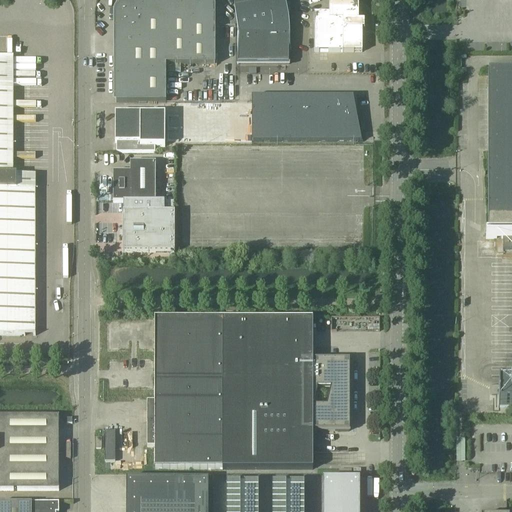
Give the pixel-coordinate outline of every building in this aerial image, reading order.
[(237,64),(289,64),(289,54),(292,53),(290,44),(289,44),(289,17),(290,7),(290,4),(286,4),(286,5),(284,0),(263,0),(239,4),(237,4),(237,5),(234,5),(237,24),(237,61),(237,64)] [(205,4),(194,4),(175,4),(175,6),(166,5),(166,4),(165,4),(165,5),(156,5),(156,4),(125,4),(126,6),(124,6),(123,6),(122,6),(121,7),(120,8),(119,8),(118,9),(117,10),(117,11),(116,13),(116,14),(116,15),(115,15),(115,35),(116,35),(116,44),(115,44),(115,45),(116,45),(116,54),(115,54),(115,94),(116,94),(116,102),(116,103),(166,103),(166,65),(215,65),(215,6),(215,5),(205,5),(205,4)] [(314,52),(362,52),(362,30),(364,30),(364,22),(358,22),(358,4),(329,4),(329,14),(314,14),(314,52)] [(13,58),(0,58),(0,335),(35,336),(35,191),(36,191),(35,176),(13,175),(13,58)] [(486,236),(486,239),(494,239),(494,241),(494,243),(495,243),(495,248),(494,248),(494,250),(495,250),(495,254),(498,254),(503,254),(503,250),(511,250),(511,384),(498,385),(499,389),(498,389),(497,389),(497,390),(497,391),(497,392),(498,392),(498,393),(499,393),(498,408),(499,408),(511,407),(511,75),(488,75),(488,76),(488,151),(488,236),(486,236)] [(288,97),(288,98),(281,98),(281,97),(269,97),(269,98),(262,98),(262,97),(252,97),(252,103),(252,142),(364,142),(361,129),(359,129),(358,122),(360,122),(360,120),(358,120),(356,97),(344,97),(344,98),(337,98),(337,97),(325,97),(325,98),(318,98),(318,97),(306,97),(306,98),(300,98),(300,97),(288,97)] [(115,113),(115,143),(116,143),(135,143),(135,113),(115,113)] [(140,113),(135,113),(135,143),(116,143),(116,153),(155,153),(155,147),(165,147),(165,115),(140,115),(140,113)] [(113,203),(123,203),(155,203),(155,163),(130,163),(130,173),(113,173),(113,203)] [(174,203),(155,203),(123,203),(123,213),(123,253),(175,253),(175,213),(174,213),(174,203)] [(147,434),(147,447),(147,448),(154,448),(154,470),(313,470),(313,431),(350,431),(350,360),(313,360),(313,319),(223,319),(154,319),(154,379),(154,402),(147,402),(147,403),(147,423),(147,434)] [(59,418),(0,417),(0,491),(59,491),(59,418)] [(115,462),(115,432),(105,432),(105,462),(115,462)] [(322,511),(359,511),(359,479),(322,479),(322,511)] [(125,511),(208,511),(208,480),(126,480),(125,511)] [(227,483),(226,511),(258,511),(259,483),(227,483)] [(304,511),(304,483),(272,483),(272,511),(304,511)] [(0,503),(0,511),(31,511),(32,504),(0,503)]
